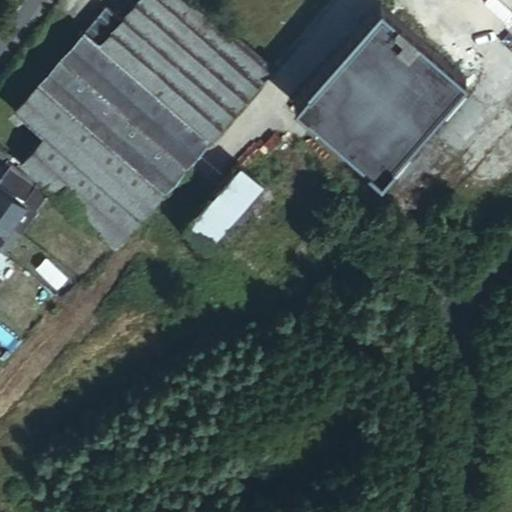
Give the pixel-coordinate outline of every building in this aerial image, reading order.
[(123,254),(272,71),(184,0),(142,0),(102,49),(85,35),(18,117),(47,140),(21,171),(123,254)] [(473,80),(378,2),(294,104),(389,182),(473,80)] [(0,171),(4,173),(13,144),(0,139),(0,171)] [(244,172),(195,228),(216,247),(266,190),(244,172)] [(25,202),(0,183),(0,218),(8,224),(25,202)] [(0,234),(8,224),(0,218),(0,234)]
